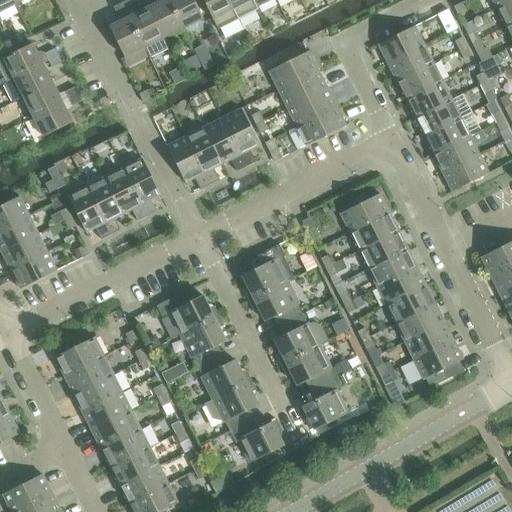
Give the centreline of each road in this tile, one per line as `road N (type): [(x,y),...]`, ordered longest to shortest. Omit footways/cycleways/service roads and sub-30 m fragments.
road 1 (tertiary): [(294,511),(511,385)]
road 2 (residential): [(294,437),(197,240)]
road 3 (residential): [(197,240),(389,143)]
road 4 (residential): [(5,334),(197,240)]
road 5 (residential): [(389,143),(340,40),(418,0)]
road 6 (residential): [(511,373),(445,250)]
road 7 (residential): [(63,448),(5,334)]
road 8 (residential): [(445,250),(389,143)]
